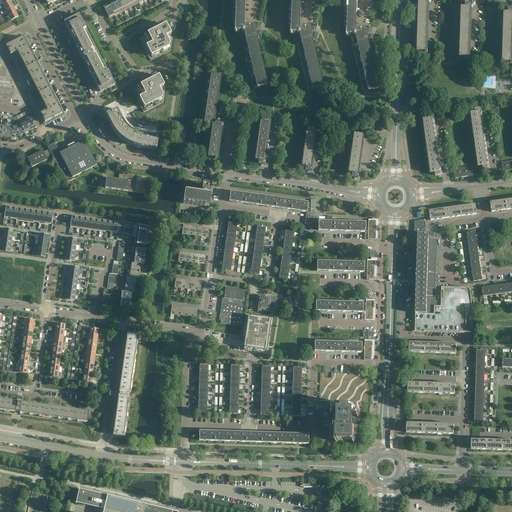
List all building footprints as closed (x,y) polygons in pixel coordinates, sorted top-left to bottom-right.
[(123,10),(118,0),(116,0),(113,2),(119,13),(123,10)] [(128,8),(124,0),(118,0),(123,10),(128,8)] [(244,32),(245,39),(257,87),(262,86),(267,85),(256,37),(257,37),(254,25),(244,24),(245,0),(235,0),(234,31),(235,31),(235,30),(242,31),(242,32),(244,32)] [(312,38),(309,26),(300,26),(300,0),(290,0),(290,32),(297,32),(297,33),(299,33),(312,89),(323,87),(323,86),(311,38),(312,38)] [(368,40),(367,38),(365,28),(355,28),(356,0),(346,0),(345,34),(346,34),(353,34),(353,35),(355,35),(367,91),(378,88),(367,40),(368,40)] [(428,54),(429,3),(429,2),(431,1),(432,0),(422,0),(423,2),(419,2),(419,7),(420,7),(420,12),(418,12),(418,17),(419,17),(419,22),(418,22),(418,27),(419,27),(419,31),(418,31),(418,37),(419,37),(419,41),(417,41),(417,46),(418,46),(418,51),(417,51),(422,52),(422,54),(428,55),(428,54)] [(13,6),(10,1),(3,4),(6,10),(13,6)] [(119,13),(113,2),(108,4),(114,15),(119,13)] [(460,57),(465,57),(465,59),(465,60),(470,60),(472,8),(472,4),(469,2),(467,4),(466,4),(466,3),(465,3),(465,7),(461,7),(461,13),(462,13),(462,17),(461,17),(461,22),(462,22),(462,27),(461,27),(461,32),(462,32),(462,37),(460,37),(460,42),(461,42),(461,47),(460,47),(460,52),(461,52),(461,56),(460,56),(460,57)] [(114,15),(108,4),(103,7),(109,18),(114,15)] [(16,11),(13,6),(6,10),(8,15),(16,11)] [(502,62),(507,62),(511,62),(511,56),(510,56),(511,53),(511,47),(511,46),(511,43),(511,42),(511,36),(511,33),(511,32),(511,26),(511,23),(511,16),(511,13),(511,7),(509,9),(508,9),(508,13),(504,13),(504,18),(505,18),(505,22),(504,22),(503,28),(505,28),(504,32),(503,32),(503,38),(504,38),(504,42),(503,42),(503,47),(504,47),(504,52),(503,52),(502,57),(504,57),(503,62),(502,62)] [(18,17),(16,11),(8,15),(11,21),(13,20),(18,17)] [(114,84),(79,16),(64,23),(99,92),(114,84)] [(171,51),(173,38),(166,24),(159,28),(158,27),(152,30),(152,31),(138,38),(150,61),(171,51)] [(62,114),(23,38),(23,37),(22,37),(22,38),(15,41),(13,43),(12,43),(12,42),(12,43),(6,46),(5,46),(6,47),(6,46),(8,50),(8,51),(34,101),(45,123),(62,114)] [(214,123),(221,75),(218,74),(218,76),(211,75),(210,80),(211,80),(211,82),(210,85),(209,84),(208,90),(210,90),(209,92),(209,94),(208,94),(207,99),(208,100),(208,104),(206,104),(206,109),(207,109),(206,114),(205,114),(204,119),(206,119),(205,124),(204,124),(212,125),(212,127),(211,132),(212,133),(211,137),(210,137),(210,142),(211,142),(210,147),(209,147),(208,152),(209,152),(209,157),(207,156),(207,157),(216,158),(216,159),(218,160),(222,129),(224,127),(223,125),(220,124),(218,122),(215,124),(214,124),(214,123)] [(0,86),(9,87),(10,81),(10,78),(5,78),(0,76),(0,86)] [(163,103),(165,89),(159,76),(152,79),(151,79),(145,82),(145,83),(131,90),(143,113),(163,103)] [(15,88),(9,87),(0,86),(0,98),(2,98),(5,99),(8,99),(11,100),(13,100),(15,88)] [(155,135),(155,137),(142,135),(136,133),(131,130),(126,126),(123,121),(117,109),(111,112),(106,115),(113,128),(114,130),(115,132),(117,134),(118,135),(120,137),(121,138),(123,140),(127,142),(129,143),(131,144),(133,145),(136,146),(137,146),(140,147),(154,149),(156,149),(157,142),(158,136),(155,135)] [(483,169),(486,169),(488,169),(480,109),(475,109),(475,110),(475,112),(471,113),(472,118),(472,123),(473,128),(474,133),(474,137),(474,138),(475,138),(475,142),(475,143),(476,147),(476,152),(477,152),(477,157),(478,161),(478,162),(478,166),(478,167),(483,166),(483,169)] [(435,176),(438,175),(440,175),(432,115),(427,116),(428,119),(423,120),(424,120),(424,125),(425,129),(425,130),(426,134),(425,134),(425,135),(426,135),(426,139),(426,140),(426,139),(427,144),(428,149),(427,149),(428,149),(428,154),(429,158),(429,159),(430,163),(429,163),(429,164),(430,164),(430,168),(431,173),(435,173),(436,176),(435,176)] [(25,119),(26,121),(30,130),(36,127),(30,116),(25,119)] [(265,165),(265,161),(271,120),(268,120),(268,121),(260,120),(259,125),(261,126),(260,130),(259,130),(258,135),(259,135),(259,140),(257,140),(257,145),(258,145),(257,150),(256,149),(255,155),(256,155),(256,159),(255,159),(255,160),(258,160),(258,164),(259,164),(261,166),(264,164),(264,165),(265,165)] [(30,130),(26,121),(20,124),(25,132),(25,133),(30,130)] [(25,133),(25,132),(20,124),(15,127),(19,135),(19,136),(25,133)] [(317,127),(314,127),(314,128),(307,127),(306,132),(307,132),(306,137),(305,137),(304,142),(306,142),(305,147),(304,146),(303,152),(304,152),(304,156),(302,156),(302,161),(303,161),(302,166),(301,166),(305,167),(304,171),(305,171),(305,170),(306,170),(308,173),(311,171),(311,172),(312,167),(317,127)] [(357,178),(358,178),(358,174),(357,174),(357,168),(356,168),(357,164),(358,165),(359,158),(358,158),(358,155),(359,155),(360,148),(359,148),(359,145),(361,145),(361,138),(360,138),(361,135),(362,135),(353,134),(352,139),(353,139),(353,144),(351,143),(351,149),(352,149),(351,153),(350,153),(349,158),(351,159),(350,163),(349,163),(348,168),(349,168),(349,173),(348,172),(348,173),(351,173),(351,177),(352,177),(354,180),(357,177),(357,178)] [(60,153),(59,153),(65,165),(72,178),(74,177),(97,166),(97,165),(95,161),(96,161),(97,161),(98,161),(99,161),(100,161),(100,160),(101,159),(101,158),(101,157),(100,156),(99,156),(99,155),(98,155),(97,155),(97,156),(96,156),(96,157),(95,158),(94,159),(89,150),(84,141),(75,145),(74,143),(68,146),(67,146),(68,149),(62,152),(60,153)] [(12,157),(9,176),(63,183),(64,177),(57,163),(12,157)] [(501,162),(503,172),(503,171),(509,171),(511,170),(511,160),(508,161),(502,162),(501,162)] [(454,169),(455,178),(462,177),(468,176),(474,175),(474,176),(473,166),(467,167),(461,168),(460,168),(454,169),(454,168),(454,169)] [(148,177),(127,174),(125,174),(125,175),(119,176),(119,179),(118,180),(106,178),(106,182),(105,185),(105,189),(146,194),(148,177)] [(203,182),(201,192),(210,193),(212,184),(203,182)] [(210,195),(184,192),(183,203),(209,206),(210,195)] [(246,194),(230,192),(229,202),(245,204),(246,194)] [(262,196),(246,194),(245,204),(260,206),(262,196)] [(277,198),(262,196),(260,206),(276,208),(277,198)] [(293,201),(277,198),(276,208),(291,210),(293,201)] [(310,203),(308,203),(307,208),(311,208),(311,209),(319,209),(317,209),(317,204),(317,202),(318,202),(318,201),(317,201),(314,201),(311,201),(311,200),(310,203)] [(507,210),(506,200),(490,202),(491,212),(507,210)] [(296,201),(293,201),(291,210),(306,213),(307,213),(307,208),(308,203),(296,201)] [(477,214),(476,209),(476,204),(460,207),(461,216),(477,214)] [(11,219),(12,208),(6,207),(5,213),(4,212),(4,217),(11,218),(11,219)] [(461,216),(460,207),(445,209),(446,219),(461,216)] [(318,217),(319,209),(311,209),(311,208),(307,208),(307,213),(306,213),(306,216),(318,217)] [(446,219),(445,209),(429,211),(430,221),(446,219)] [(52,213),(46,212),(44,225),(45,225),(45,224),(51,225),(51,223),(52,223),(53,219),(52,219),(52,213)] [(77,228),(78,217),(72,216),(71,222),(70,222),(70,226),(71,226),(70,227),(77,228)] [(318,220),(318,224),(318,231),(334,231),(334,222),(321,221),(321,220),(318,220)] [(368,223),(365,223),(365,232),(364,232),(364,239),(376,240),(377,220),(368,220),(368,223)] [(425,221),(417,223),(416,232),(419,232),(416,332),(424,333),(424,331),(460,332),(461,312),(466,312),(472,312),(469,290),(467,288),(440,287),(442,233),(427,232),(425,221)] [(349,222),(334,222),(334,231),(349,232),(349,222)] [(365,232),(365,223),(356,222),(349,222),(349,232),(364,232),(365,232)] [(146,244),(147,239),(135,237),(134,244),(146,245),(146,244)] [(132,253),(132,255),(145,257),(145,256),(146,250),(136,248),(136,252),(134,251),(132,253)] [(365,257),(370,257),(371,258),(375,254),(371,250),(370,250),(365,250),(365,257)] [(144,258),(145,257),(132,255),(132,258),(133,259),(132,263),(141,264),(143,265),(144,258)] [(375,280),(375,264),(375,260),(360,260),(360,263),(364,263),(364,273),(366,273),(366,280),(375,280)] [(332,272),(333,262),(317,261),(316,271),(332,272)] [(348,272),(348,262),(333,262),(332,272),(348,272)] [(364,263),(360,263),(348,262),(348,272),(364,273),(364,263)] [(140,271),(141,264),(132,263),(131,266),(130,266),(127,267),(127,270),(140,272),(140,271)] [(140,273),(140,272),(127,270),(127,272),(128,274),(130,274),(129,278),(136,279),(139,279),(140,273)] [(136,279),(129,278),(127,278),(126,281),(125,281),(123,282),(123,284),(135,286),(135,285),(136,279)] [(135,287),(135,286),(123,284),(123,287),(124,288),(123,292),(131,293),(134,294),(135,287)] [(220,314),(219,317),(221,318),(220,323),(239,326),(240,321),(241,321),(246,291),(245,291),(225,288),(221,315),(220,314)] [(369,290),(364,290),(364,297),(368,297),(369,298),(373,294),(369,290)] [(130,299),(131,293),(123,292),(122,292),(122,296),(120,296),(118,297),(118,299),(130,301),(130,300),(130,299)] [(256,310),(274,312),(276,298),(258,295),(256,310)] [(130,302),(130,301),(118,299),(118,302),(119,303),(120,303),(120,307),(129,308),(130,302)] [(373,320),(374,304),(373,304),(373,302),(373,300),(371,300),(358,300),(358,303),(363,303),(362,313),(362,320),(373,320)] [(331,312),(331,302),(316,301),(315,311),(331,312)] [(347,312),(347,302),(331,302),(331,312),(347,312)] [(363,303),(358,303),(347,302),(347,312),(362,313),(363,303)] [(245,338),(243,348),(245,348),(245,351),(251,352),(252,350),(254,350),(253,352),(264,353),(264,351),(266,351),(268,341),(265,341),(266,339),(268,339),(268,336),(269,331),(267,331),(267,329),(269,329),(270,322),(268,321),(269,319),(248,316),(245,333),(245,336),(247,336),(247,338),(245,338)] [(368,338),(372,334),(368,330),(368,331),(363,331),(363,337),(367,337),(368,338)] [(133,332),(128,331),(127,331),(128,331),(127,334),(119,391),(119,392),(118,396),(118,397),(113,435),(124,437),(129,398),(128,398),(129,393),(130,394),(138,335),(135,335),(136,332),(133,332)] [(372,360),(373,344),(373,340),(369,340),(364,340),(364,343),(361,343),(361,353),(364,353),(364,360),(372,360)] [(330,352),(330,342),(314,342),(314,351),(330,352)] [(345,352),(346,343),(330,342),(330,352),(345,352)] [(361,353),(361,343),(346,343),(345,352),(361,353)] [(425,353),(425,343),(409,343),(409,353),(425,353)] [(441,344),(425,343),(425,353),(440,354),(441,344)] [(456,344),(441,344),(440,354),(456,354),(456,344)] [(355,442),(356,441),(357,441),(358,430),(358,421),(362,421),(362,403),(368,403),(369,379),(363,379),(363,374),(332,373),(331,373),(331,378),(325,378),(325,373),(320,373),(319,401),(330,402),(330,421),(331,421),(331,424),(330,424),(329,440),(335,440),(334,441),(336,441),(336,442),(337,442),(337,441),(338,441),(338,440),(352,441),(352,442),(353,442),(353,443),(354,443),(354,442),(355,442)] [(424,383),(408,383),(408,393),(423,393),(424,383)] [(439,384),(424,383),(423,393),(439,394),(439,384)] [(455,384),(439,384),(439,394),(455,394),(455,384)] [(88,412),(24,403),(21,402),(20,400),(18,400),(17,401),(16,401),(16,402),(0,399),(0,410),(15,412),(15,411),(20,412),(19,413),(87,422),(88,420),(90,420),(90,418),(91,418),(91,412),(89,412),(89,411),(88,411),(88,412)] [(422,424),(407,423),(406,433),(422,433),(422,424)] [(438,424),(422,424),(422,433),(438,434),(438,424)] [(454,425),(438,424),(438,434),(453,434),(454,425)] [(215,431),(199,431),(199,441),(214,441),(215,431)] [(230,432),(215,431),(214,441),(230,442),(230,432)] [(246,432),(230,432),(230,442),(246,442),(246,432)] [(262,433),(246,432),(246,442),(261,443),(262,433)] [(277,433),(262,433),(261,443),(277,443),(277,433)] [(283,434),(277,433),(277,443),(292,444),(293,434),(283,434)] [(308,434),(293,434),(292,444),(308,444),(308,434)] [(487,440),(471,440),(471,449),(487,450),(487,440)] [(503,441),(487,440),(487,450),(502,450),(503,441)] [(511,440),(503,441),(502,450),(511,450),(511,440)] [(177,511),(178,511),(113,497),(79,489),(76,504),(76,503),(107,510),(106,511),(74,511),(73,511),(177,511)]
